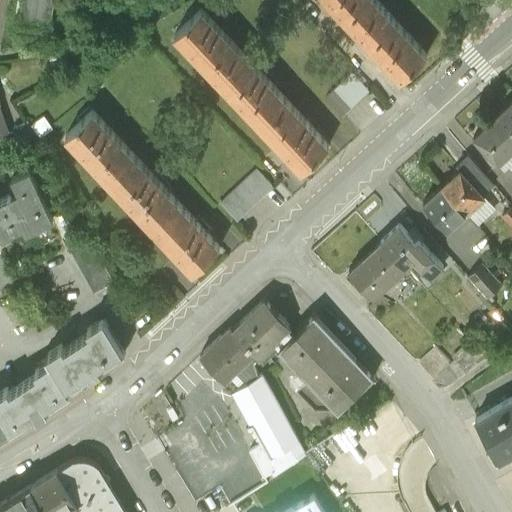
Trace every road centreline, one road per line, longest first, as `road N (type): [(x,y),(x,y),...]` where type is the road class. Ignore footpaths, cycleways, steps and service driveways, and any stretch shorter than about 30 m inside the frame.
road 1 (residential): [(278,246),(428,409),(488,511)]
road 2 (tertiary): [(278,246),(511,30)]
road 3 (tertiary): [(96,407),(278,246)]
road 4 (residential): [(161,511),(96,407)]
